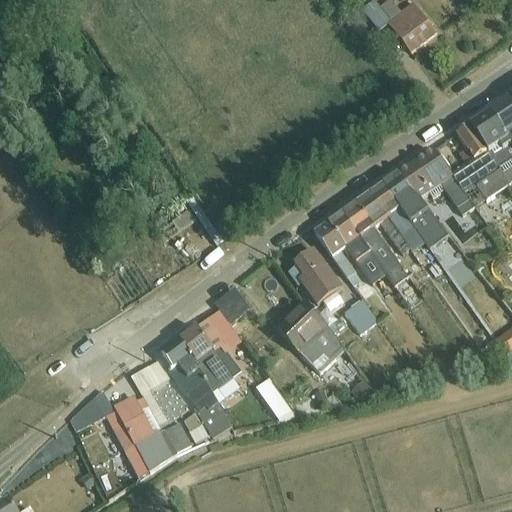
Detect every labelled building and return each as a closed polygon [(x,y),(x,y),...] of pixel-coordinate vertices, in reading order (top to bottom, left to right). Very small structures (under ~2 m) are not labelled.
[(375,3),(362,13),(367,19),(380,35),(388,28),(411,57),(437,37),(413,7),(402,16),(391,3),(381,11),(379,9),(375,3)] [(511,102),(491,117),(511,147),(511,102)] [(511,147),(491,117),(471,130),(511,187),(511,186),(511,147)] [(511,187),(471,130),(458,139),(475,163),(468,167),(483,187),(477,191),(486,206),(499,198),(511,190),(509,188),(511,187)] [(398,178),(421,206),(430,199),(443,190),(446,194),(464,221),(476,213),(464,197),(451,179),(434,155),(398,178)] [(451,179),(464,197),(468,195),(478,211),(486,206),(477,191),(483,187),(468,167),(451,179)] [(424,242),(427,247),(430,251),(449,239),(438,227),(421,206),(398,178),(384,189),(416,233),(424,242)] [(371,198),(411,255),(413,257),(427,247),(424,242),(416,233),(384,189),(371,198)] [(443,190),(430,199),(433,203),(446,194),(443,190)] [(357,208),(375,233),(382,228),(404,260),(411,255),(371,198),(357,208)] [(343,218),(384,275),(385,274),(396,290),(408,281),(375,233),(357,208),(343,218)] [(179,210),(162,224),(170,235),(187,221),(179,210)] [(329,228),(348,252),(353,249),(376,281),(384,275),(343,218),(329,228)] [(348,252),(329,228),(316,237),(354,291),(361,286),(341,257),(348,252)] [(297,282),(301,288),(317,309),(342,290),(314,255),(310,257),(296,267),(298,270),(304,277),(297,282)] [(304,277),(298,270),(289,277),(299,290),(301,288),(297,282),(304,277)] [(364,305),(346,318),(361,339),(379,326),(364,305)] [(333,339),(327,332),(307,308),(306,308),(278,335),(301,360),(302,358),(320,378),(345,354),(333,339)] [(225,354),(227,357),(242,346),(220,316),(197,331),(214,354),(212,355),(217,360),(225,354)] [(327,332),(333,339),(348,328),(342,320),(327,332)] [(180,345),(213,398),(234,383),(242,377),(227,357),(225,354),(217,360),(212,355),(214,354),(197,331),(180,345)] [(449,341),(440,348),(456,370),(458,369),(465,378),(475,373),(456,347),(454,349),(449,341)] [(495,344),(482,353),(495,371),(507,361),(495,344)] [(213,398),(180,345),(163,359),(174,374),(170,377),(199,416),(197,417),(212,441),(214,443),(233,431),(219,408),(213,398)] [(115,417),(106,422),(139,482),(183,456),(193,450),(180,427),(168,433),(163,436),(160,432),(169,427),(150,395),(168,383),(158,366),(132,382),(144,402),(137,406),(135,403),(116,413),(118,416),(115,417)] [(213,398),(219,408),(240,393),(234,383),(213,398)] [(268,386),(260,392),(270,405),(269,406),(283,424),(297,419),(280,398),(278,399),(268,386)] [(324,394),(295,406),(299,419),(329,410),(324,394)] [(86,411),(95,428),(106,422),(115,417),(104,396),(96,403),(89,408),(86,411)] [(95,428),(86,411),(71,425),(77,437),(95,428)] [(195,418),(184,425),(190,435),(189,436),(195,448),(209,440),(203,429),(202,429),(195,418)]
